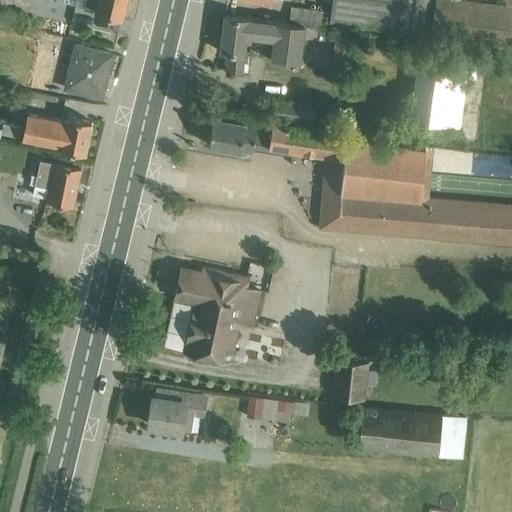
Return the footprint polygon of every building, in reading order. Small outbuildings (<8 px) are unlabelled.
[(121,15),(124,0),(76,0),(75,4),(121,15)] [(331,0),(329,20),(428,34),(433,0),(331,0)] [(290,6),(288,23),(302,25),(324,28),(326,10),(290,6)] [(297,61),(302,25),(288,23),(223,14),(219,50),(228,52),(225,69),(241,71),(246,36),(271,39),(269,57),(297,61)] [(346,71),(352,36),(335,33),(329,68),(346,71)] [(69,67),(64,86),(100,96),(111,52),(76,43),(73,52),(69,51),(67,61),(71,61),(69,67)] [(468,64),(418,57),(409,120),(459,127),(468,64)] [(273,117),(311,123),(313,107),(275,101),(273,117)] [(82,152),(89,120),(65,115),(64,121),(25,114),(22,130),(18,130),(19,126),(2,122),(0,133),(58,145),(58,147),(82,152)] [(271,129),(211,119),(206,144),(251,151),(253,142),(325,154),(319,223),(511,241),(511,205),(429,198),(429,182),(421,181),(425,146),(272,125),(271,129)] [(30,173),(28,182),(33,183),(31,194),(45,197),(44,200),(71,206),(79,168),(53,162),(52,162),(38,159),(35,175),(30,173)] [(228,359),(235,324),(251,327),(259,289),(243,286),(245,276),(202,267),(201,272),(179,267),(172,299),(194,303),(185,350),(228,359)] [(169,350),(167,363),(184,365),(185,352),(169,350)] [(368,363),(335,359),(332,393),(364,396),(368,363)] [(150,396),(146,424),(189,430),(191,413),(199,414),(201,394),(160,388),(159,397),(150,396)] [(248,395),(246,415),(261,416),(263,396),(248,395)] [(278,399),(277,408),(293,410),(294,400),(278,399)] [(464,419),(361,407),(356,447),(460,459),(464,419)]
